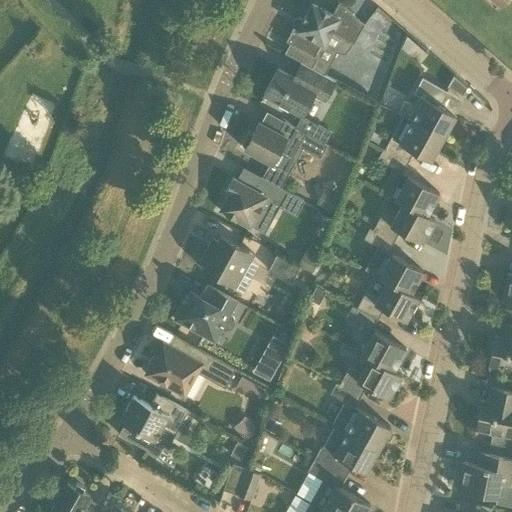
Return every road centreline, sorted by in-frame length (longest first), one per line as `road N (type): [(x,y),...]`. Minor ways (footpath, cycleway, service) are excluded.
road 1 (residential): [(64,440),(119,360),(268,0)]
road 2 (residential): [(413,511),(482,181),(511,120)]
road 3 (residential): [(511,100),(397,0)]
road 4 (residential): [(196,511),(64,440)]
